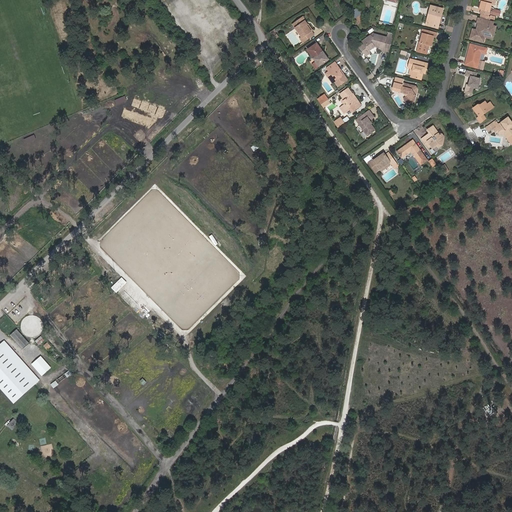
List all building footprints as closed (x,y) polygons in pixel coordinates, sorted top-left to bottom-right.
[(490,11),(492,12),(492,14),(500,16),(501,11),(495,10),(494,8),(491,7),(492,3),(492,0),(481,0),(481,1),(479,8),(481,9),(480,13),(489,15),(490,11)] [(440,15),(441,15),(443,8),(431,6),(426,25),(436,28),(440,15)] [(293,24),(303,38),(301,39),(303,42),(315,34),(312,31),(313,31),(303,17),(293,24)] [(491,35),(493,27),(492,25),(493,22),(478,18),(477,22),(478,22),(480,23),(478,27),(480,29),(479,31),(476,30),(472,29),(470,39),(483,42),(484,37),(485,35),(489,36),(491,35)] [(495,27),(493,27),(491,35),(489,36),(485,35),(484,37),(493,39),(495,27)] [(423,29),(422,32),(423,33),(420,43),(419,43),(417,51),(427,54),(430,45),(431,46),(434,37),(436,37),(437,33),(423,29)] [(369,49),(369,51),(375,47),(379,48),(379,49),(383,50),(385,44),(386,37),(375,34),(374,36),(373,37),(371,34),(362,41),(364,44),(360,47),(364,53),(369,49)] [(393,38),(386,37),(385,44),(383,50),(383,52),(389,53),(393,38)] [(328,59),(317,43),(308,50),(316,61),(319,66),(328,59)] [(469,53),(468,53),(464,65),(477,68),(481,53),(486,54),(487,48),(470,44),(468,51),(470,51),(469,53)] [(413,69),(411,75),(411,77),(421,80),(423,73),(425,73),(428,63),(411,59),(408,68),(410,68),(413,69)] [(326,74),(333,83),(335,82),(338,86),(348,79),(345,75),(344,76),(340,70),(341,70),(335,62),(327,68),(329,71),(326,74)] [(473,77),(474,73),(467,71),(465,76),(470,77),(468,85),(467,84),(464,94),(471,95),(473,86),(478,87),(480,78),(475,77),(473,77)] [(408,96),(406,97),(411,104),(414,101),(416,95),(415,94),(417,92),(418,88),(417,86),(412,85),(404,83),(403,84),(395,82),(394,86),(402,89),(401,91),(405,92),(407,92),(409,95),(408,96)] [(340,108),(344,113),(350,109),(352,112),(361,105),(358,102),(357,102),(352,95),(353,94),(349,88),(340,94),(345,100),(344,101),(346,104),(340,108)] [(117,105),(127,101),(125,95),(115,100),(117,105)] [(318,99),(322,104),(328,100),(324,95),(318,99)] [(491,109),(488,104),(486,101),(481,105),(478,104),(473,108),(479,117),(477,118),(480,122),(486,118),(483,114),(491,109)] [(356,120),(368,136),(376,130),(372,124),(373,123),(370,120),(375,117),(370,110),(356,120)] [(341,118),(335,123),(338,128),(345,123),(341,118)] [(495,122),(485,129),(488,132),(496,126),(499,130),(498,134),(504,135),(504,134),(506,134),(506,135),(511,141),(511,139),(511,124),(507,118),(497,125),(495,122)] [(429,133),(425,137),(428,141),(425,143),(429,148),(431,146),(433,149),(437,146),(443,142),(444,136),(442,134),(439,133),(433,126),(427,130),(429,133)] [(24,139),(27,144),(37,139),(34,134),(24,139)] [(413,139),(397,151),(402,158),(411,151),(416,159),(419,156),(424,163),(428,160),(413,139)] [(254,151),(260,148),(257,143),(251,147),(254,151)] [(374,161),(373,159),(369,162),(376,172),(380,169),(382,171),(392,164),(393,166),(397,163),(389,152),(386,155),(385,153),(374,161)] [(384,152),(373,159),(374,161),(385,153),(384,152)] [(127,247),(130,251),(135,248),(133,243),(127,247)] [(34,338),(42,330),(39,328),(31,336),(34,338)] [(16,329),(10,334),(23,348),(29,343),(16,329)] [(3,342),(0,344),(0,388),(13,402),(33,385),(9,359),(14,354),(3,342)] [(56,352),(51,357),(55,360),(60,356),(56,352)] [(14,354),(9,359),(33,385),(37,380),(14,354)] [(43,359),(34,366),(42,374),(50,367),(43,359)] [(13,419),(8,426),(12,430),(18,423),(13,419)]
